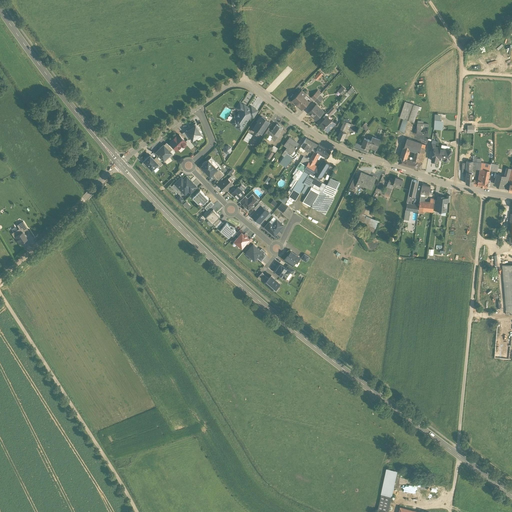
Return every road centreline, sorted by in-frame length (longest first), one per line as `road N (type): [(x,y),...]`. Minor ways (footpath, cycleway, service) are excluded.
road 1 (tertiary): [(458,456),(233,279),(119,163)]
road 2 (residential): [(484,191),(339,147),(245,83),(197,107)]
road 3 (residential): [(484,191),(458,456)]
road 4 (unclassified): [(137,511),(0,298)]
road 5 (tertiary): [(119,163),(0,9)]
road 6 (tertiary): [(0,281),(119,163)]
road 7 (track): [(459,125),(462,53),(429,0)]
